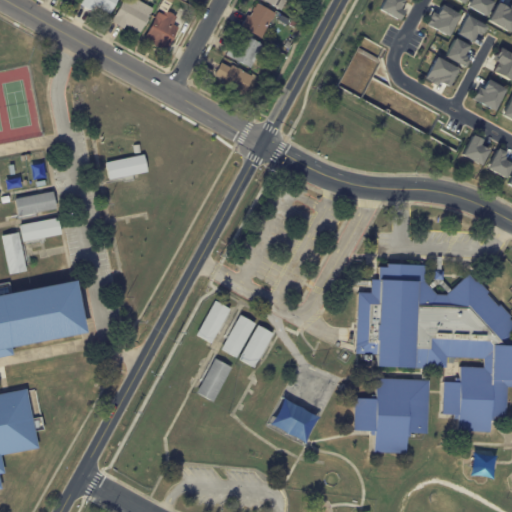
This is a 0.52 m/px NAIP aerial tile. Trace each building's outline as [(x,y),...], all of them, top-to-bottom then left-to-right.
[(90,12),(79,6),(82,0),(116,0),(108,15),(98,9),(95,15),(90,12)] [(133,0),(146,7),(151,10),(138,33),(135,31),(134,32),(127,28),(128,27),(124,25),(122,30),(110,23),(122,0),(133,0)] [(173,16),(175,17),(171,26),(177,29),(165,52),(142,40),(162,0),(172,0),(166,12),(173,16)] [(285,0),(285,1),(279,12),(256,0),(285,0)] [(376,9),(381,0),(403,0),(397,9),(401,11),(396,21),(376,9)] [(467,0),(492,0),(483,16),(464,6),(467,0)] [(485,20),(495,2),(504,7),(506,4),(511,7),(511,22),(507,32),(485,20)] [(271,19),(259,40),(239,28),(246,16),(249,18),(256,5),(273,14),(271,19)] [(439,5),(457,15),(445,36),(424,25),(428,18),(426,18),(430,12),(434,14),(439,5)] [(182,17),(176,14),(179,8),(185,11),(182,17)] [(454,34),(464,15),(484,26),(479,36),(476,34),(471,42),(468,41),(454,34)] [(292,21),(298,25),(295,29),(289,25),(292,21)] [(224,54),(249,68),(262,45),(241,34),(236,44),(230,41),(224,54)] [(442,57),(452,38),(466,45),(466,46),(468,47),(463,57),(466,58),(461,67),(442,57)] [(511,55),(511,74),(508,81),(490,72),(495,63),(492,61),(493,59),(492,58),(498,48),(511,55)] [(423,78),(434,57),(455,69),(445,87),(443,86),(436,82),(433,86),(428,83),(429,82),(423,78)] [(209,77),(240,96),(250,78),(219,59),(209,77)] [(485,79),(503,89),(491,111),(470,99),(476,87),(480,89),(485,79)] [(511,121),(499,115),(511,94),(511,121)] [(477,166),(458,155),(469,134),(480,140),(477,144),(486,148),(485,149),(486,150),(477,166)] [(495,148),(503,153),(502,157),(511,162),(510,164),(502,179),(483,168),(495,148)] [(105,165),(141,158),(144,174),(108,181),(105,165)] [(511,168),(511,189),(506,186),(507,186),(503,184),(511,168)] [(13,202),(49,194),(53,210),(16,218),(13,202)] [(8,200),(9,202),(2,204),(0,198),(8,196),(8,200)] [(19,226),(55,219),(58,235),(22,243),(19,226)] [(0,238),(17,235),(24,274),(7,277),(0,238)] [(511,389),(504,389),(503,418),(488,417),(487,434),(455,432),(455,416),(439,415),(441,383),(457,383),(457,368),(481,369),(481,360),(444,359),(444,368),(424,368),(423,381),(426,381),(426,435),(406,435),(404,454),(372,454),(372,432),(352,432),(353,399),(374,400),(375,379),(419,380),(420,370),(376,368),(375,361),(355,361),(355,293),(369,294),(369,282),(376,282),(377,269),(385,269),(385,266),(423,268),(423,283),(435,296),(444,296),(467,275),(474,283),(511,326),(491,346),(511,347),(511,389)] [(0,294),(72,280),(82,333),(9,347),(10,355),(0,357),(0,294)] [(194,337),(213,303),(228,311),(210,345),(194,337)] [(220,352),(238,318),(253,326),(235,360),(220,352)] [(238,361),(256,327),(272,336),(253,370),(238,361)] [(170,381),(188,347),(203,355),(185,389),(170,381)] [(195,395),(213,361),(229,369),(210,403),(195,395)] [(214,404),(232,370),(248,379),(229,413),(214,404)] [(238,418),(256,384),(271,392),(253,427),(238,418)] [(146,422),(164,388),(180,396),(162,430),(146,422)] [(0,393),(23,389),(34,448),(0,454),(0,464),(2,473),(0,473),(0,393)] [(172,434),(190,400),(206,408),(187,442),(172,434)]
